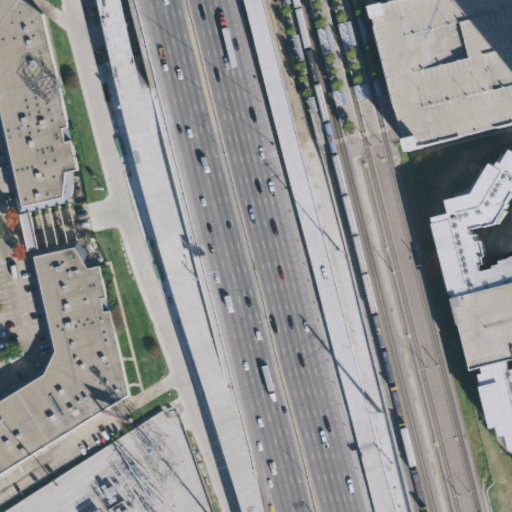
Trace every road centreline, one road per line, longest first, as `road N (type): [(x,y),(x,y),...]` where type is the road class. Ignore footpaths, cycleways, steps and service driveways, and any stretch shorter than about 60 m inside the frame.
road 1 (secondary): [(78,0),(128,200),(236,511)]
road 2 (motorway): [(112,0),(258,511)]
road 3 (motorway): [(391,511),(257,0)]
road 4 (motorway): [(176,41),(239,305)]
road 5 (motorway): [(343,511),(280,250)]
road 6 (motorway): [(280,250),(220,0)]
road 7 (motorway): [(239,305),(292,511)]
road 8 (motorway): [(239,305),(273,511)]
